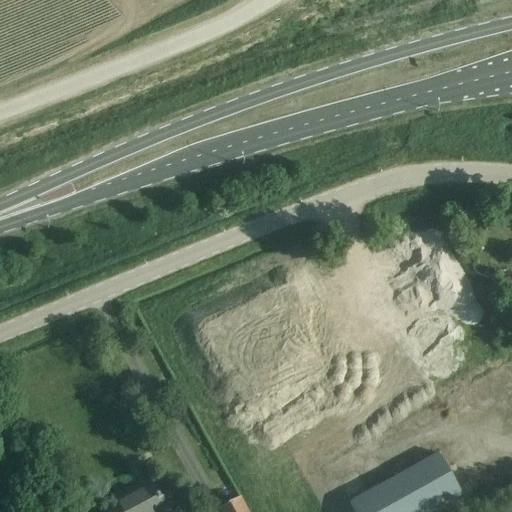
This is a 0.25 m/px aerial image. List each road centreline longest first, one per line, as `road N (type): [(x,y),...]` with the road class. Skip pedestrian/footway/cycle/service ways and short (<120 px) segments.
road 1 (primary): [(511,22),(240,105),(130,147),(0,212)]
road 2 (unclassified): [(0,334),(330,198),(432,172),(511,180)]
road 3 (primary): [(0,222),(380,106),(511,75)]
road 4 (unclassified): [(0,113),(270,0)]
